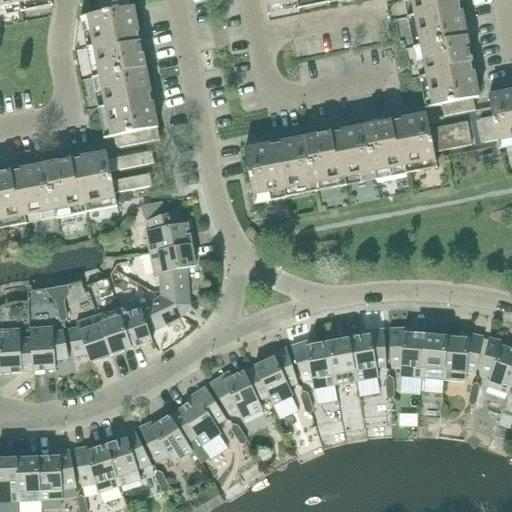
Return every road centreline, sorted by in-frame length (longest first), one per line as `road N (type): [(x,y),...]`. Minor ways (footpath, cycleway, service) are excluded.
road 1 (residential): [(240,260),(219,203),(175,0)]
road 2 (residential): [(9,418),(50,418),(113,401),(223,335)]
road 3 (residential): [(317,301),(389,290),(511,305)]
road 4 (residential): [(0,125),(70,110),(65,0)]
